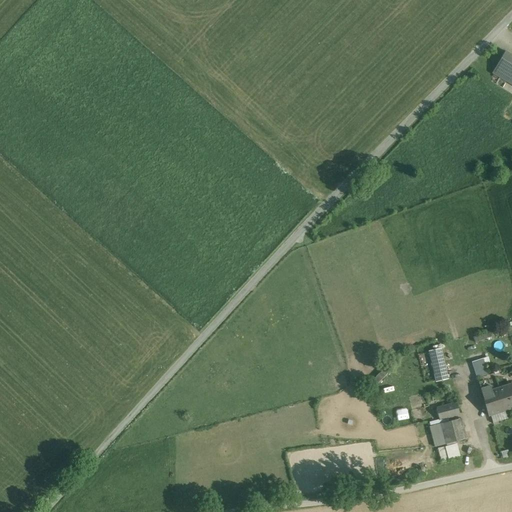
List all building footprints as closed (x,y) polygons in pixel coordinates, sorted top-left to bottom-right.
[(511,55),(505,52),(493,74),(511,85),(511,55)] [(441,349),(429,352),(434,373),(436,382),(448,379),(441,349)] [(483,359),(472,362),(477,379),(488,376),(483,359)] [(511,383),(482,393),(489,416),(511,408),(511,383)] [(457,403),(436,409),(439,420),(460,415),(457,403)] [(462,419),(441,424),(446,445),(467,439),(462,419)] [(460,445),(440,446),(440,457),(460,457),(460,445)]
